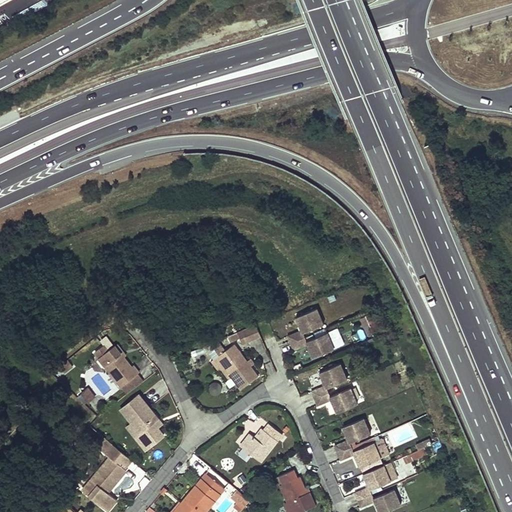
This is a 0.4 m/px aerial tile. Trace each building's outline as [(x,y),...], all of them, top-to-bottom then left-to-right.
[(287,337),(290,344),(304,338),(302,334),(322,325),(316,309),(295,318),(301,331),(287,337)] [(256,326),(229,337),(232,343),(246,337),(248,340),(260,336),(256,326)] [(304,338),(290,344),(293,350),(306,345),(311,358),(332,349),(326,334),(306,342),(304,338)] [(116,346),(125,358),(127,356),(118,345),(116,346)] [(221,370),(223,369),(225,368),(232,377),(242,390),(259,377),(251,367),(248,362),(242,355),(235,345),(214,361),(221,370)] [(109,352),(99,359),(121,388),(139,374),(134,367),(133,368),(125,358),(116,346),(109,352)] [(96,354),(99,359),(109,352),(105,347),(96,354)] [(392,365),(396,378),(405,375),(401,362),(392,365)] [(310,392),(313,399),(327,393),(325,389),(345,380),(339,364),(318,373),(323,386),(310,392)] [(225,368),(223,369),(230,379),(232,377),(225,368)] [(354,387),(359,402),(365,400),(360,385),(354,387)] [(87,403),(96,398),(89,387),(81,392),(87,403)] [(327,393),(313,399),(316,406),(329,400),(335,413),(356,405),(349,389),(329,397),(327,393)] [(140,433),(135,437),(146,451),(165,436),(159,428),(155,424),(160,420),(141,396),(122,411),(133,424),(140,433)] [(155,424),(159,428),(163,425),(160,420),(155,424)] [(334,447),(337,454),(351,448),(349,444),(370,435),(363,420),(342,429),(347,442),(334,447)] [(128,428),(135,437),(140,433),(133,424),(128,428)] [(270,424),(265,430),(258,439),(255,437),(251,434),(242,447),(262,462),(278,440),(283,434),(270,424)] [(258,439),(265,430),(262,428),(255,437),(258,439)] [(351,448),(353,452),(373,444),(375,443),(373,439),(351,448)] [(381,440),(375,443),(373,444),(353,452),(351,448),(337,454),(340,462),(353,456),(359,469),(388,456),(381,440)] [(132,460),(112,444),(105,452),(111,458),(89,484),(96,490),(90,497),(108,511),(117,501),(108,493),(127,471),(125,469),(132,460)] [(423,444),(416,447),(417,450),(403,457),(406,464),(428,454),(423,444)] [(219,458),(235,469),(240,461),(224,450),(219,458)] [(390,482),(383,467),(362,476),(368,489),(355,494),(358,501),(371,495),(369,491),(390,482)] [(307,494),(304,488),(300,478),(298,479),(294,471),(279,477),(283,485),(280,486),(287,502),(290,501),(294,511),(304,511),(316,507),(310,493),(307,494)] [(234,478),(238,486),(248,481),(243,473),(234,478)] [(206,511),(215,502),(221,495),(225,490),(206,474),(202,480),(196,486),(183,503),(183,504),(183,506),(187,509),(184,511),(206,511)] [(96,490),(89,484),(83,491),(90,497),(96,490)] [(373,500),(371,495),(358,501),(361,508),(373,503),(377,511),(387,511),(400,507),(393,491),(373,500)] [(235,508),(239,511),(249,501),(245,497),(235,508)] [(294,511),(290,501),(287,502),(284,503),(288,511),(294,511)] [(58,511),(59,511),(63,511),(68,506),(65,503),(58,511)] [(183,504),(183,503),(175,511),(184,511),(187,509),(183,506),(183,504)]
